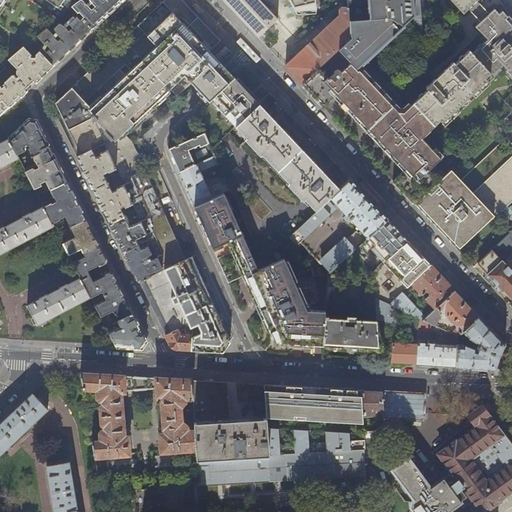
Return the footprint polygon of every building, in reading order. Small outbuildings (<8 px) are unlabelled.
[(0,0),(0,25),(27,44),(37,36),(46,28),(57,19),(29,0),(0,0)] [(29,0),(57,19),(71,7),(76,2),(79,0),(29,0)] [(122,0),(90,0),(92,2),(92,3),(95,6),(92,9),(82,0),(79,0),(76,2),(71,7),(78,13),(79,12),(83,17),(82,18),(92,29),(112,10),(122,0)] [(165,0),(116,46),(77,82),(105,144),(108,150),(116,168),(121,179),(145,169),(138,154),(132,141),(124,133),(125,133),(124,131),(146,111),(169,89),(170,90),(171,89),(172,91),(177,96),(192,83),(195,86),(199,91),(202,94),(205,97),(209,101),(210,101),(211,100),(232,81),(235,77),(231,73),(228,70),(225,67),(220,62),(213,55),(209,51),(220,41),(202,21),(182,0),(165,0)] [(348,3),(342,4),(337,9),(338,12),(340,14),(305,46),(276,16),(282,11),(276,4),(269,10),(260,0),(224,0),(228,4),(255,32),(273,52),(293,73),(302,83),(338,48),(350,37),(348,18),(348,3)] [(485,78),(490,73),(492,75),(504,64),(508,68),(507,70),(511,75),(511,24),(506,18),(508,16),(502,9),(498,12),(493,7),(487,13),(488,13),(474,25),(485,38),(470,52),(469,50),(455,63),(453,62),(443,71),(445,73),(436,81),(434,79),(424,88),(426,90),(406,109),(398,109),(360,67),(405,25),(413,33),(413,36),(414,37),(416,38),(417,38),(422,43),(430,36),(426,0),(366,0),(368,16),(348,18),(350,37),(338,48),(302,83),(321,102),(323,105),(336,93),(364,122),(392,152),(407,167),(394,180),(406,193),(416,203),(439,180),(429,170),(441,159),(421,137),(439,121),(441,123),(486,80),(485,78)] [(452,0),(463,12),(468,7),(467,6),(474,0),(452,0)] [(73,47),(92,29),(82,18),(80,20),(77,17),(70,23),(73,27),(69,30),(66,27),(65,27),(62,23),(59,24),(55,28),(55,30),(59,34),(59,35),(62,38),(58,42),(53,36),(46,28),(37,36),(44,44),(45,43),(50,49),(46,52),(44,51),(41,50),(39,52),(53,66),(73,47)] [(27,44),(0,25),(0,66),(4,63),(9,59),(24,47),(27,44)] [(31,54),(24,47),(9,59),(18,69),(17,70),(16,73),(19,75),(17,77),(15,75),(12,75),(4,83),(5,85),(4,86),(1,86),(0,84),(0,115),(18,99),(25,92),(53,66),(39,52),(36,54),(36,57),(34,58),(32,58),(30,56),(31,54)] [(232,81),(211,100),(236,126),(260,104),(247,90),(235,77),(232,81)] [(92,150),(105,144),(77,82),(66,93),(56,102),(71,133),(78,147),(81,155),(92,150)] [(260,104),(236,126),(247,138),(245,139),(260,155),(262,153),(289,182),(287,184),(303,201),(305,199),(316,210),(322,205),(330,197),(340,188),(320,167),(302,148),(275,119),(260,104)] [(8,139),(17,155),(25,151),(23,147),(26,144),(28,145),(29,147),(28,148),(35,162),(38,168),(34,170),(33,167),(25,171),(35,189),(42,185),(41,183),(45,180),(50,189),(66,181),(59,166),(45,138),(40,130),(36,120),(28,119),(8,139)] [(179,171),(214,155),(211,149),(204,133),(169,148),(169,149),(173,159),(179,171)] [(460,246),(495,213),(497,216),(503,210),(506,207),(511,201),(511,141),(511,139),(511,136),(510,135),(462,179),(452,168),(439,180),(416,203),(424,211),(455,244),(457,243),(460,246)] [(19,158),(17,155),(8,139),(0,143),(0,168),(10,163),(19,158)] [(92,150),(81,155),(77,157),(89,181),(97,197),(109,222),(125,215),(121,207),(125,205),(126,207),(133,204),(124,184),(117,188),(117,189),(113,192),(103,173),(108,171),(109,172),(116,168),(108,150),(100,154),(101,156),(96,158),(92,150)] [(217,163),(214,155),(179,171),(186,188),(194,205),(224,192),(229,190),(219,167),(216,168),(220,176),(205,183),(200,171),(217,163)] [(156,165),(145,169),(121,179),(124,184),(133,204),(141,221),(147,234),(149,239),(151,242),(157,256),(162,267),(163,269),(185,259),(180,249),(165,214),(161,205),(172,200),(164,181),(156,165)] [(340,188),(330,197),(347,215),(345,218),(350,223),(353,221),(361,231),(359,233),(357,231),(323,263),(301,241),(331,214),(322,205),(316,210),(287,237),(310,276),(328,274),(357,248),(388,219),(381,212),(367,196),(355,184),(350,179),(340,188)] [(75,200),(66,181),(50,189),(54,197),(55,196),(57,201),(52,203),(51,202),(48,204),(46,201),(42,203),(44,207),(54,225),(54,226),(62,223),(60,219),(66,216),(71,226),(85,219),(75,200)] [(258,270),(224,192),(194,205),(200,219),(213,247),(229,240),(237,256),(233,258),(231,252),(217,258),(228,283),(245,275),(248,281),(253,293),(268,326),(275,342),(280,343),(297,343),(313,344),(324,345),(326,316),(326,309),(309,309),(284,259),(258,270)] [(511,204),(507,208),(506,207),(503,210),(511,219),(511,204)] [(0,252),(54,225),(44,207),(34,212),(30,214),(30,213),(23,216),(24,217),(5,227),(4,226),(0,228),(0,252)] [(125,215),(109,222),(117,237),(124,252),(139,244),(136,239),(147,234),(141,221),(132,225),(129,225),(130,222),(126,214),(125,215)] [(88,226),(85,219),(71,226),(76,236),(63,243),(69,254),(82,248),(84,252),(98,246),(91,231),(88,226)] [(388,219),(357,248),(365,257),(373,250),(384,261),(407,239),(394,225),(388,219)] [(511,230),(509,231),(510,233),(479,263),(482,266),(488,273),(485,276),(501,293),(505,289),(511,296),(511,230)] [(407,239),(384,261),(374,271),(376,298),(389,304),(431,265),(417,250),(407,239)] [(139,244),(124,252),(131,266),(138,281),(151,275),(150,273),(155,270),(156,271),(162,267),(157,256),(151,259),(149,255),(151,254),(152,252),(149,247),(147,246),(141,249),(139,244)] [(106,262),(98,246),(84,252),(86,256),(73,262),(81,277),(91,296),(91,297),(103,291),(105,295),(119,288),(111,271),(105,274),(105,276),(94,281),(88,269),(99,264),(100,265),(106,262)] [(185,259),(163,269),(151,275),(138,281),(152,308),(165,335),(189,323),(190,328),(191,350),(206,351),(223,352),(230,342),(223,326),(209,294),(199,271),(192,256),(185,259)] [(441,276),(431,265),(389,304),(397,308),(418,318),(424,320),(426,318),(407,297),(414,290),(419,296),(422,294),(434,306),(431,309),(433,311),(455,290),(443,277),(441,276)] [(336,274),(328,274),(328,286),(335,286),(336,274)] [(36,324),(91,296),(81,277),(73,281),(67,284),(67,283),(60,287),(60,288),(46,295),(46,294),(39,298),(39,299),(27,305),(36,324)] [(125,300),(119,288),(105,295),(107,298),(95,304),(101,315),(113,309),(119,320),(132,314),(125,300)] [(455,290),(433,311),(426,318),(424,320),(431,323),(435,325),(444,317),(444,314),(446,315),(456,325),(456,328),(451,333),(457,336),(463,330),(479,316),(466,302),(455,290)] [(389,304),(376,298),(377,321),(386,321),(386,324),(396,323),(397,308),(389,304)] [(138,327),(132,314),(119,320),(121,325),(115,328),(112,323),(106,325),(117,345),(128,346),(141,347),(145,341),(138,328),(138,327)] [(326,316),(324,345),(332,346),(352,348),(379,350),(377,321),(355,320),(355,317),(348,317),(348,319),(328,318),(328,316),(326,316)] [(479,316),(463,330),(469,337),(478,342),(477,345),(500,355),(502,350),(505,344),(501,340),(489,326),(479,316)] [(431,323),(424,320),(418,318),(418,335),(431,335),(431,323)] [(179,349),(191,350),(190,328),(189,323),(165,335),(166,337),(170,345),(176,349),(179,349)] [(457,344),(457,336),(451,333),(450,332),(449,345),(430,343),(430,342),(427,342),(427,343),(417,342),(417,343),(416,363),(431,364),(432,364),(456,366),(457,344)] [(403,362),(416,363),(417,343),(410,343),(410,340),(401,339),(401,342),(393,342),(391,362),(403,362)] [(465,344),(457,344),(456,366),(466,366),(496,368),(498,361),(500,355),(477,345),(476,348),(465,344)] [(193,399),(191,380),(167,378),(142,377),(81,373),(84,389),(94,390),(94,393),(97,393),(97,398),(100,401),(102,401),(102,405),(100,408),(101,424),(104,426),(104,430),(102,430),(100,434),(101,438),(92,439),(95,457),(129,455),(127,437),(123,437),(119,392),(124,392),(124,391),(157,389),(158,396),(162,396),(163,403),(162,403),(164,428),(165,428),(165,434),(160,435),(161,452),(197,449),(195,431),(187,432),(187,427),(184,425),(187,423),(184,421),(182,421),(181,410),(183,409),(185,408),(182,406),(185,403),(184,399),(193,399)] [(202,380),(191,380),(193,399),(194,408),(194,418),(195,431),(197,449),(198,460),(270,455),(265,384),(237,383),(202,380)] [(265,384),(267,416),(277,416),(278,416),(278,413),(293,414),(293,417),(305,418),(305,415),(314,415),(314,419),(321,419),(321,417),(334,418),(334,420),(350,421),(350,417),(363,418),(363,416),(361,390),(318,387),(265,384)] [(383,415),(382,391),(379,391),(361,390),(363,416),(383,415)] [(382,391),(383,415),(383,417),(413,419),(421,420),(423,420),(424,407),(424,405),(425,394),(382,391)] [(0,423),(0,454),(9,446),(28,428),(48,409),(33,393),(17,408),(0,423)] [(504,511),(508,509),(511,506),(511,446),(508,442),(481,405),(468,415),(477,426),(456,441),(455,440),(438,453),(453,473),(445,479),(444,477),(431,487),(409,457),(392,469),(414,499),(411,501),(410,506),(414,511),(504,511)] [(278,428),(268,427),(270,455),(364,449),(365,449),(364,440),(349,440),(348,433),(324,431),(325,442),(308,443),(307,430),(293,429),(293,444),(279,445),(278,428)] [(364,449),(270,455),(198,460),(200,486),(365,475),(364,449)] [(156,459),(156,467),(195,464),(195,457),(156,459)] [(99,463),(99,471),(136,468),(135,460),(99,463)] [(78,487),(74,488),(69,462),(46,465),(54,511),(77,511),(75,494),(79,493),(78,487)]
